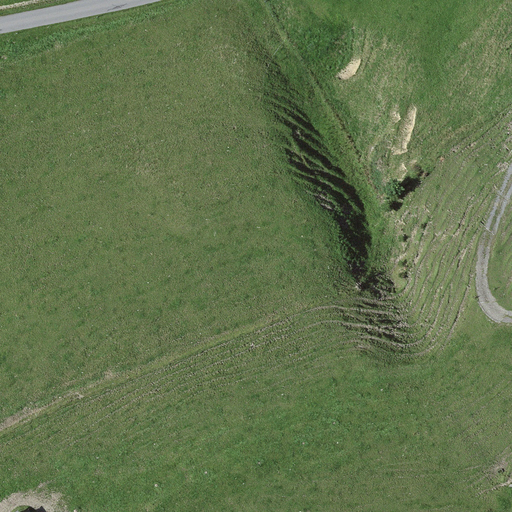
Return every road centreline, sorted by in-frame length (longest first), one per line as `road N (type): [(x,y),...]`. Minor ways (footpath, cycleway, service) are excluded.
road 1 (track): [(511,182),(483,249),(482,297),(511,318)]
road 2 (unclassified): [(145,0),(0,28)]
